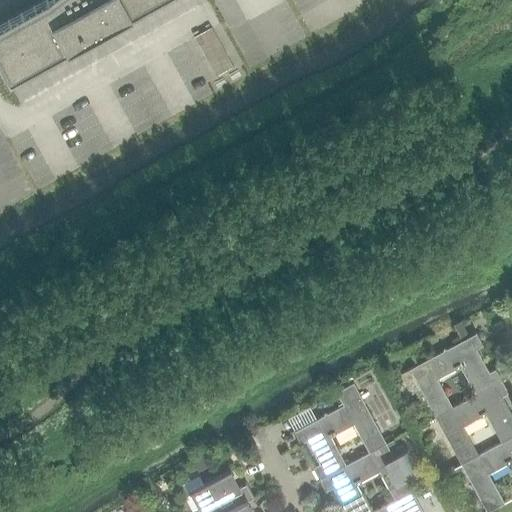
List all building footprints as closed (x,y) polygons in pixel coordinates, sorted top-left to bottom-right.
[(43,0),(0,24),(0,69),(7,82),(155,0),(43,0)] [(211,29),(194,38),(216,77),(233,68),(211,29)] [(488,373),(476,350),(483,346),(476,333),(409,370),(435,418),(502,382),(495,369),(494,369),(494,370),(488,373)] [(511,416),(501,396),(508,393),(502,382),(435,418),(461,465),(511,437),(511,416)] [(312,468),(319,481),(393,440),(390,436),(383,439),(360,396),(353,384),(335,395),(341,406),(293,432),(300,445),(307,442),(319,464),(313,467),(312,468)] [(511,437),(461,465),(485,511),(488,511),(504,504),(488,474),(511,462),(511,464),(511,437)] [(344,511),(374,511),(412,492),(419,488),(418,487),(415,489),(409,479),(418,474),(408,455),(395,462),(386,445),(393,441),(393,440),(319,481),(325,492),(332,489),(345,511),(344,511)] [(227,511),(245,503),(254,498),(247,485),(238,489),(228,471),(190,492),(200,510),(195,511),(227,511)] [(422,511),(412,492),(374,511),(422,511)] [(250,511),(245,503),(227,511),(250,511)]
